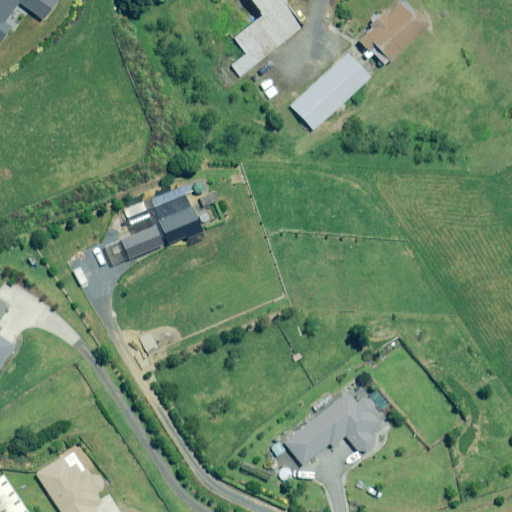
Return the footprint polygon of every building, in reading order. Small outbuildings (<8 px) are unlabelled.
[(0,0),(0,35),(3,14),(46,22),(39,0),(0,0)] [(302,27),(281,0),(250,0),(263,15),(234,38),(247,54),(232,66),(240,76),(302,27)] [(428,28),(402,0),(387,15),(382,10),(367,25),(371,30),(360,41),(386,68),(428,28)] [(369,78),(348,54),(291,106),(312,130),(369,78)] [(0,319),(9,307),(0,301),(0,362),(12,346),(0,337),(0,329),(1,329),(0,328),(0,319)] [(357,404),(348,393),(284,443),(302,465),(330,443),(332,446),(345,436),(360,455),(376,442),(368,432),(380,423),(371,412),(376,408),(367,396),(357,404)] [(98,490),(74,452),(37,475),(60,511),(95,511),(93,507),(101,503),(94,493),(98,490)] [(27,511),(4,476),(0,478),(0,511),(27,511)]
